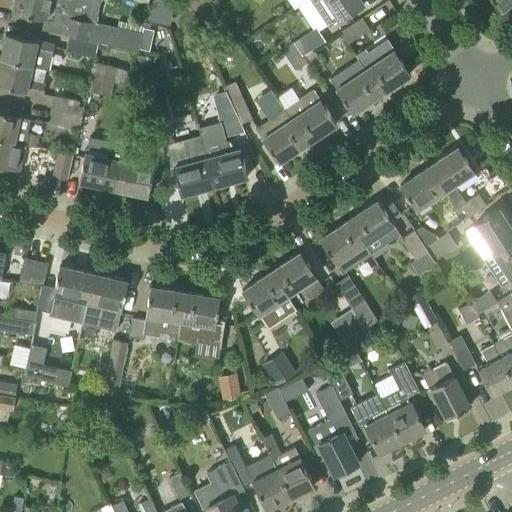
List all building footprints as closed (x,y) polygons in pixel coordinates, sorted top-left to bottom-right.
[(13,0),(11,10),(64,22),(61,34),(68,36),(107,44),(137,51),(141,33),(117,27),(95,23),(100,0),(13,0)] [(152,0),(148,21),(169,25),(174,1),(167,0),(152,0)] [(359,0),(309,0),(328,28),(337,22),(363,5),(359,0)] [(511,0),(491,0),(500,11),(511,1),(511,0)] [(347,44),(369,29),(361,17),(340,31),(347,44)] [(119,21),(117,27),(141,33),(143,26),(119,21)] [(143,28),(138,49),(148,51),(153,30),(143,28)] [(301,56),(310,49),(322,41),(315,30),(293,45),(301,56)] [(1,59),(30,66),(48,70),(54,45),(36,41),(37,38),(22,34),(22,37),(6,34),(1,59)] [(105,51),(107,44),(68,36),(65,53),(94,59),(96,49),(105,51)] [(280,50),(293,71),(305,63),(301,56),(293,45),(291,42),(280,50)] [(405,60),(416,52),(410,43),(399,51),(405,60)] [(312,73),(322,66),(310,49),(301,56),(305,63),(312,73)] [(372,62),(366,53),(363,49),(354,55),(363,68),(372,62)] [(362,69),(380,95),(410,75),(392,49),(372,62),(363,68),(362,69)] [(149,58),(136,55),(134,64),(147,67),(149,58)] [(30,66),(1,59),(0,61),(0,86),(10,88),(9,92),(24,96),(25,92),(42,97),(45,85),(27,80),(30,66)] [(87,91),(111,97),(114,83),(130,86),(133,72),(94,64),(87,91)] [(380,95),(362,69),(334,88),(351,114),(380,95)] [(241,124),(252,119),(234,81),(224,87),(225,91),(241,124)] [(244,131),(241,124),(225,91),(212,95),(219,122),(221,122),(224,135),(225,136),(244,131)] [(84,102),(54,96),(51,110),(81,117),(84,102)] [(289,118),(306,144),(336,124),(318,98),(289,118)] [(27,132),(30,119),(20,117),(21,114),(1,109),(0,112),(0,138),(26,145),(36,147),(38,135),(27,132)] [(51,110),(48,123),(78,130),(81,117),(51,110)] [(306,144),(289,118),(260,137),(278,163),(306,144)] [(201,142),(205,157),(213,187),(247,177),(239,148),(234,150),(231,140),(226,142),(224,135),(201,142)] [(9,168),(21,170),(26,145),(0,138),(0,170),(8,172),(9,168)] [(153,165),(144,164),(143,147),(143,145),(142,144),(139,142),(122,139),(118,159),(113,189),(147,196),(153,165)] [(427,166),(443,193),(445,192),(463,219),(485,205),(477,193),(465,202),(455,186),(474,173),(457,147),(427,166)] [(72,155),(56,152),(51,177),(67,180),(72,155)] [(78,183),(113,189),(118,159),(85,152),(78,183)] [(213,187),(205,157),(171,166),(180,196),(213,187)] [(416,212),(443,193),(427,166),(399,185),(416,212)] [(346,220),(364,246),(369,255),(399,234),(376,200),(346,220)] [(471,225),(490,254),(511,239),(511,230),(497,208),(471,225)] [(369,255),(364,246),(346,220),(318,239),(341,274),(369,255)] [(412,231),(400,239),(413,260),(409,263),(416,274),(433,263),(432,262),(423,248),(412,231)] [(455,247),(446,233),(438,239),(423,248),(432,262),(455,247)] [(511,239),(490,254),(483,259),(500,286),(508,281),(509,284),(511,281),(511,239)] [(0,266),(1,264),(10,266),(13,255),(0,251),(0,266)] [(287,297),(302,288),(308,298),(323,288),(299,252),(269,272),(295,311),(296,310),(287,297)] [(19,283),(28,284),(42,287),(47,264),(24,258),(19,283)] [(82,323),(93,274),(59,266),(52,296),(47,316),(82,323)] [(241,291),(267,329),(295,311),(269,272),(241,291)] [(116,331),(127,281),(93,274),(82,323),(116,331)] [(376,319),(347,275),(335,284),(350,307),(364,327),(376,319)] [(0,317),(30,323),(34,323),(42,287),(28,284),(26,298),(0,294),(0,317)] [(177,334),(183,292),(150,286),(144,317),(145,317),(145,320),(132,318),(129,336),(142,339),(143,334),(159,336),(159,331),(177,334)] [(408,297),(413,306),(424,300),(419,291),(408,297)] [(477,314),(496,302),(489,291),(471,302),(475,311),(477,314)] [(223,321),(215,319),(219,298),(183,292),(177,334),(178,334),(177,340),(196,343),(197,338),(220,342),(223,321)] [(511,305),(507,297),(496,302),(509,327),(495,335),(498,340),(491,344),(511,382),(511,305)] [(423,328),(436,321),(425,299),(424,300),(413,306),(411,307),(423,328)] [(350,307),(339,315),(343,321),(348,328),(338,334),(340,337),(347,348),(368,334),(364,327),(350,307)] [(412,328),(415,318),(405,314),(401,325),(412,328)] [(30,323),(0,317),(0,329),(28,334),(30,323)] [(463,370),(475,363),(460,335),(448,341),(463,370)] [(113,340),(102,395),(117,397),(127,343),(113,340)] [(47,348),(31,344),(24,376),(40,380),(47,348)] [(490,396),(511,384),(511,382),(491,344),(480,350),(487,364),(477,370),(490,396)] [(282,352),(261,365),(275,386),(295,372),(282,352)] [(352,394),(334,358),(321,365),(331,385),(338,400),(352,394)] [(378,398),(387,414),(401,442),(425,430),(418,417),(421,415),(414,401),(411,402),(408,397),(418,391),(403,361),(388,369),(398,389),(382,397),(381,396),(379,397),(378,398)] [(453,376),(446,362),(421,375),(428,389),(427,389),(434,404),(438,402),(447,418),(469,407),(453,376)] [(236,373),(218,377),(222,401),(240,397),(236,373)] [(300,378),(278,389),(284,401),(307,390),(300,378)] [(16,384),(0,381),(0,394),(15,397),(16,384)] [(358,463),(342,431),(336,420),(346,415),(338,400),(331,385),(315,393),(328,420),(308,431),(322,458),(325,457),(335,475),(358,463)] [(277,420),(290,413),(284,401),(278,389),(278,388),(264,395),(277,420)] [(350,406),(353,411),(361,427),(367,442),(370,440),(376,454),(401,442),(387,414),(378,398),(379,397),(377,393),(350,406)] [(0,408),(18,410),(19,405),(24,406),(25,399),(15,397),(0,394),(0,408)] [(200,404),(187,405),(195,424),(206,419),(200,404)] [(85,425),(87,416),(75,413),(73,423),(85,425)] [(289,431),(278,435),(283,448),(294,444),(289,431)] [(298,456),(294,447),(281,453),(271,434),(261,438),(269,454),(290,498),(314,487),(299,455),(298,456)] [(224,449),(229,461),(241,486),(251,482),(244,467),(233,444),(224,449)] [(269,454),(255,462),(244,467),(251,482),(264,511),(290,498),(269,454)] [(241,486),(229,461),(205,473),(210,483),(193,491),(202,509),(205,508),(206,511),(236,511),(235,509),(240,506),(234,494),(243,489),(241,486)] [(190,495),(179,472),(168,477),(179,500),(190,495)] [(23,497),(14,496),(12,510),(21,511),(23,497)] [(156,511),(149,498),(137,504),(141,511),(127,511),(122,500),(111,505),(114,511),(113,511),(156,511)] [(186,511),(182,503),(171,508),(172,511),(186,511)]
